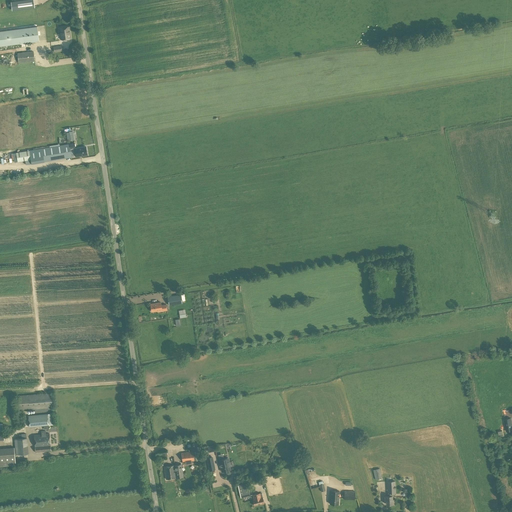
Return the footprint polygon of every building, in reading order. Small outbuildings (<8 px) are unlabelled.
[(34,7),(33,0),(19,0),(11,1),(12,10),(34,7)] [(0,45),(39,41),(37,26),(0,31),(0,45)] [(61,27),(59,27),(60,39),(62,39),(63,39),(68,39),(69,38),(71,38),(69,26),(67,27),(67,26),(61,27)] [(34,52),(18,53),(19,63),(35,61),(34,52)] [(74,143),(16,153),(17,162),(25,161),(26,165),(71,157),(71,154),(75,153),(76,156),(87,154),(85,146),(75,148),(74,143)] [(182,295),(169,297),(170,305),(183,303),(182,298),(182,295)] [(161,302),(150,304),(151,312),(158,310),(158,312),(167,310),(166,304),(161,305),(161,302)] [(51,392),(16,395),(18,413),(22,413),(21,410),(52,407),(51,392)] [(53,413),(28,416),(29,427),(54,425),(53,413)] [(42,434),(41,434),(41,438),(43,438),(43,441),(45,441),(46,446),(50,445),(49,434),(45,434),(45,431),(41,431),(42,434)] [(22,438),(14,438),(16,454),(29,453),(28,437),(27,437),(26,433),(22,434),(22,438)] [(41,434),(34,435),(35,452),(51,451),(50,445),(46,446),(45,441),(43,441),(43,438),(41,438),(41,434)] [(14,447),(0,448),(0,466),(16,465),(14,447)] [(193,451),(181,453),(182,462),(185,462),(189,461),(198,460),(197,451),(193,452),(193,451)] [(219,459),(222,471),(225,471),(225,472),(229,471),(229,470),(230,470),(228,458),(223,459),(223,456),(219,457),(219,459)] [(181,464),(174,465),(176,478),(183,477),(181,464)] [(176,478),(174,465),(164,467),(166,479),(176,478)] [(379,468),(373,470),(375,480),(382,478),(379,468)] [(388,496),(385,496),(385,500),(386,500),(386,504),(392,504),(392,496),(391,496),(391,493),(395,493),(395,481),(387,482),(388,496)] [(247,483),(238,485),(241,497),(250,495),(247,483)] [(331,491),(330,504),(338,504),(339,491),(331,491)] [(344,491),(344,499),(354,500),(355,491),(344,491)] [(260,493),(253,495),(254,499),(253,500),(254,505),(264,503),(262,494),(260,494),(260,493)]
